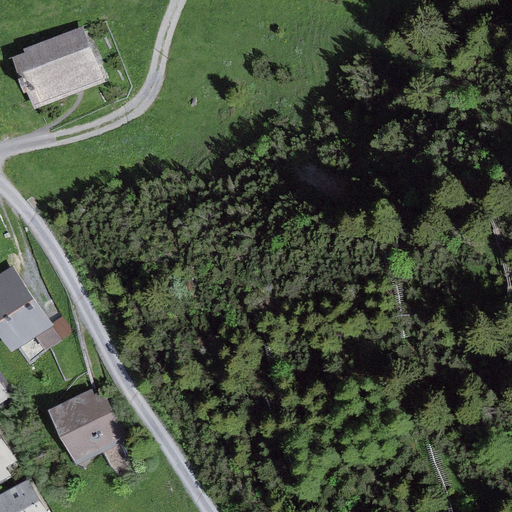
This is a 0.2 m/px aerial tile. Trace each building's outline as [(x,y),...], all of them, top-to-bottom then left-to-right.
[(82,30),(15,55),(35,108),(103,82),(82,30)] [(13,277),(0,287),(0,329),(19,355),(53,328),(13,277)] [(0,382),(0,408),(12,400),(0,382)] [(95,394),(53,416),(79,465),(108,450),(128,440),(106,397),(98,401),(95,394)] [(0,432),(0,485),(12,478),(6,470),(19,462),(0,432)] [(51,511),(32,482),(0,502),(0,511),(51,511)]
